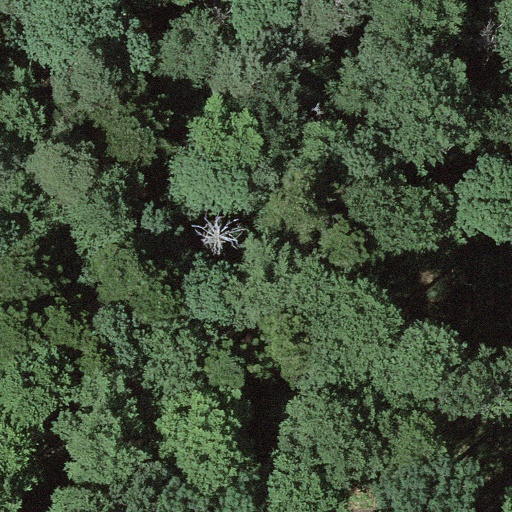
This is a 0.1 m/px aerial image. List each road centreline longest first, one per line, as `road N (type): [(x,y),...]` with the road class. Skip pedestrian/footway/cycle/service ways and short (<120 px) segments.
road 1 (track): [(511,342),(294,397),(0,451)]
road 2 (track): [(0,493),(346,511)]
